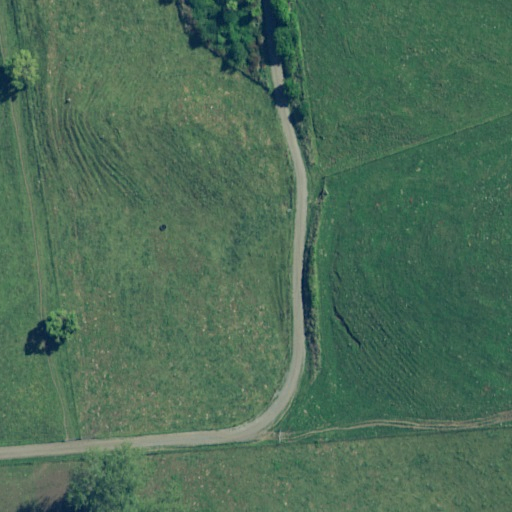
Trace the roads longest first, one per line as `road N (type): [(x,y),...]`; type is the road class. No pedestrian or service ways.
road 1 (track): [(124,360),(218,347),(278,297),(302,207),(298,0)]
road 2 (track): [(150,511),(124,360)]
road 3 (track): [(0,365),(124,360)]
